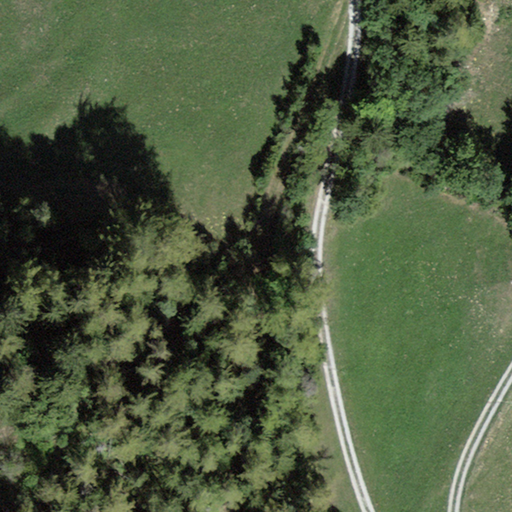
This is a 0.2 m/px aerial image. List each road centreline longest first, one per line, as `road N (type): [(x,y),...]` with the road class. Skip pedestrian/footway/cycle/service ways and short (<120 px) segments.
road 1 (track): [(346,0),(263,215),(227,511)]
road 2 (track): [(352,0),(353,48),(313,260),(334,408),(365,511)]
road 3 (track): [(450,511),(460,464),(511,367)]
